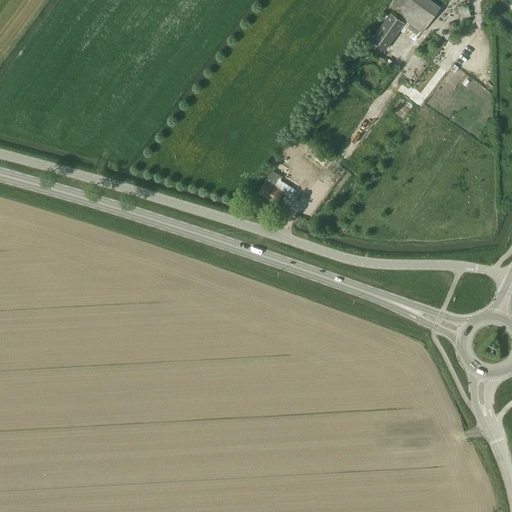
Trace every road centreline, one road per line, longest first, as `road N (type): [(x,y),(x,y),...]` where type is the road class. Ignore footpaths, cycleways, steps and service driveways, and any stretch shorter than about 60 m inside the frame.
road 1 (unclassified): [(0,153),(335,257),(509,278)]
road 2 (primary): [(394,304),(0,176)]
